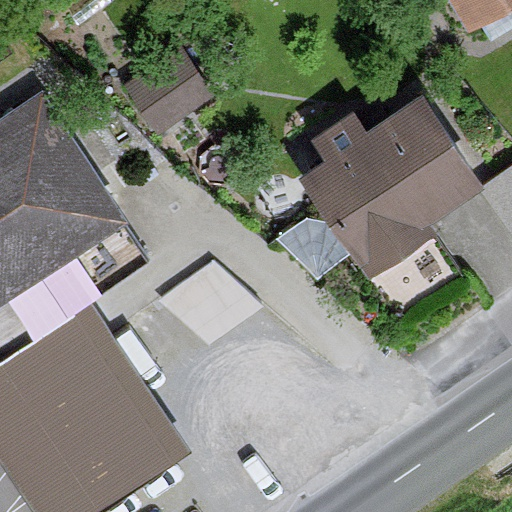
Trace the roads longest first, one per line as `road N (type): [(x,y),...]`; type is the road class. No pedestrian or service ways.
road 1 (unknown): [(104,126),(432,447)]
road 2 (primary): [(338,511),(511,393)]
